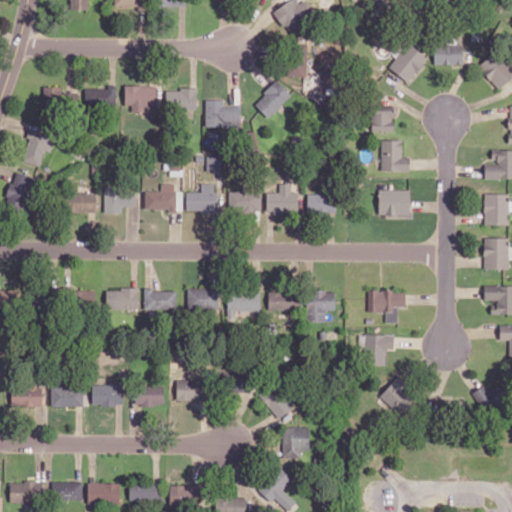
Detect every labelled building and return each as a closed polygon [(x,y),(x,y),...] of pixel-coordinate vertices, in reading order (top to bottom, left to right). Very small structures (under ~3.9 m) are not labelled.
[(69,0),(69,8),(88,9),(88,0),(69,0)] [(303,0),(299,3),(296,0),(288,0),(273,11),(289,33),(315,15),(303,0)] [(308,76),(311,38),(289,37),(286,75),(308,76)] [(391,53),(396,57),(388,66),(407,82),(427,57),(408,42),(405,45),(400,41),(391,53)] [(433,64),(463,64),(463,44),(434,44),(433,64)] [(477,66),(499,89),(511,76),(511,67),(495,50),(477,66)] [(253,103),(268,117),(291,93),(276,80),(253,103)] [(124,104),(131,104),(131,112),(155,112),(156,85),(124,84),(124,104)] [(61,86),(43,86),(43,109),(76,108),(75,93),(61,93),(61,86)] [(84,86),(84,107),(115,107),(116,87),(84,86)] [(166,88),(165,109),(196,109),(196,89),(166,88)] [(205,99),(205,126),(240,126),(240,105),(223,105),(223,99),(205,99)] [(393,130),(393,104),(371,105),(371,131),(393,130)] [(39,166),(44,149),(50,151),(55,137),(31,129),(21,160),(39,166)] [(380,170),(409,171),(409,156),(401,156),(402,139),(381,139),(380,170)] [(511,148),(491,149),(491,162),(484,162),(484,178),(511,177),(511,148)] [(206,171),(221,171),(221,155),(206,155),(206,171)] [(3,205),(27,212),(37,178),(14,170),(3,205)] [(186,210),(199,209),(199,213),(215,213),(215,182),(201,183),(201,191),(185,191),(186,210)] [(144,208),(175,209),(175,183),(161,183),(160,191),(145,190),(144,208)] [(228,190),(228,211),(260,212),(261,191),(250,191),(250,183),(241,183),(241,191),(228,190)] [(266,191),(266,212),(297,212),(298,192),(290,192),(290,184),(279,184),(279,191),(266,191)] [(121,212),(121,205),(133,206),(133,187),(104,186),(103,212),(121,212)] [(409,189),(378,189),(378,214),(409,214),(409,189)] [(307,214),(336,215),(336,194),(307,193),(307,214)] [(508,193),(483,193),(484,225),(509,224),(508,193)] [(95,195),(66,194),(66,211),(95,212),(95,195)] [(508,268),(508,258),(511,258),(511,247),(508,248),(508,237),(483,237),(483,268),(508,268)] [(483,299),(491,299),(491,313),(511,313),(511,284),(483,284),(483,299)] [(34,307),(58,306),(57,287),(33,288),(34,307)] [(218,288),(187,287),(186,309),(217,310),(218,288)] [(138,288),(106,288),(106,308),(138,308),(138,288)] [(94,289),(74,290),(75,309),(94,308),(94,289)] [(175,289),(143,289),(143,309),(175,310),(175,289)] [(324,321),(324,309),(334,309),(334,289),(305,290),(306,321),(324,321)] [(397,322),(397,305),(405,305),(405,290),(368,289),(368,311),(385,311),(385,321),(397,322)] [(268,311),(297,311),(297,290),(267,291),(268,311)] [(227,316),(234,316),(234,311),(260,310),(259,291),(227,292),(227,316)] [(508,358),(511,358),(511,324),(499,324),(499,339),(509,339),(508,358)] [(361,333),(360,364),(385,364),(385,348),(393,349),(393,334),(361,333)] [(412,397),(406,391),(411,386),(398,374),(379,395),(397,413),(412,397)] [(233,376),(233,390),(244,391),(244,382),(250,382),(250,377),(233,376)] [(176,399),(204,400),(205,379),(176,378),(176,399)] [(51,406),(83,405),(83,382),(50,383),(51,406)] [(91,404),(122,405),(123,384),(92,383),(91,404)] [(292,408),(274,383),(259,393),(277,418),(292,408)] [(42,405),(41,384),(10,385),(11,406),(42,405)] [(135,405),(163,405),(163,385),(135,385),(135,405)] [(309,426),(282,426),(283,457),(300,457),(300,448),(310,448),(309,426)] [(274,497),(288,510),(296,502),(282,489),(292,478),(278,466),(257,488),(270,501),(274,497)] [(82,481),(52,480),(51,499),(82,499),(82,481)] [(10,481),(9,501),(41,502),(41,481),(10,481)] [(119,502),(119,481),(87,482),(88,503),(119,502)] [(129,503),(160,502),(160,484),(128,486),(129,503)] [(202,508),(203,485),(169,485),(169,507),(202,508)] [(246,511),(246,496),(215,497),(215,511),(246,511)]
